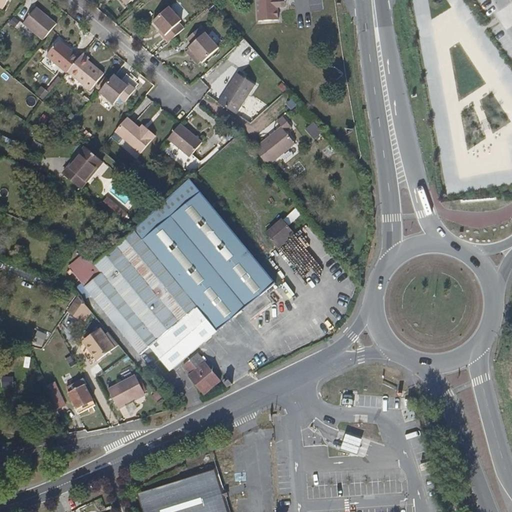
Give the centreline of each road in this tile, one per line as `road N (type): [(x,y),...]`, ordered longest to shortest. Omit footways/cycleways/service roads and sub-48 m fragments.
road 1 (primary): [(368,0),(389,259)]
road 2 (primary): [(444,243),(421,203),(375,0)]
road 3 (secondary): [(137,450),(311,370)]
road 4 (primary): [(422,363),(445,395),(488,511)]
road 5 (primary): [(511,485),(477,344)]
road 6 (unknown): [(137,450),(64,325)]
road 7 (residential): [(0,459),(103,439),(137,450)]
road 8 (residential): [(64,0),(170,92)]
road 9 (unknown): [(170,92),(235,127),(277,94)]
